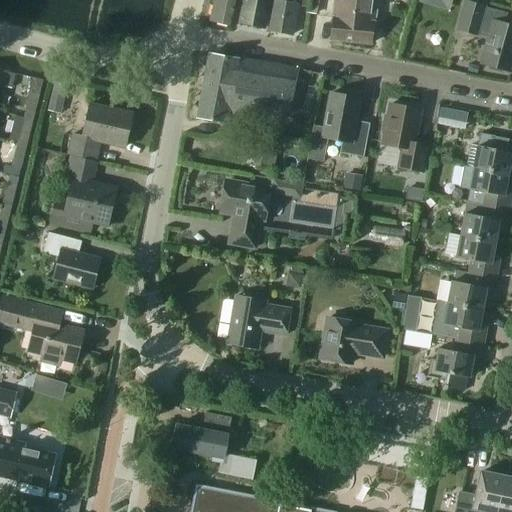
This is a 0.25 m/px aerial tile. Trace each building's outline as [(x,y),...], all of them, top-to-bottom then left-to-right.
[(234,25),(239,0),(215,0),(211,20),(234,25)] [(273,1),(273,0),(244,0),(239,23),(265,29),(271,0),(273,1)] [(292,35),(297,6),(307,8),(308,0),(274,0),(274,1),(275,1),(270,31),(292,35)] [(335,0),(331,40),(371,44),(377,0),(335,0)] [(466,2),(458,30),(476,35),(476,34),(489,38),(482,64),(489,66),(489,69),(501,73),(502,70),(510,72),(511,62),(511,26),(505,25),(508,14),(466,2)] [(276,123),(289,68),(210,55),(197,119),(227,123),(229,115),(276,123)] [(32,77),(29,92),(39,95),(43,79),(32,77)] [(57,83),(51,108),(62,110),(67,86),(57,83)] [(315,123),(308,156),(324,159),(328,139),(342,141),(340,153),(364,157),(369,130),(355,127),(361,99),(352,97),(351,94),(342,92),(338,94),(330,93),(324,124),(315,123)] [(29,93),(23,117),(33,120),(39,96),(29,93)] [(421,110),(391,104),(383,145),(402,148),(399,168),(424,173),(429,146),(415,143),(421,110)] [(125,148),(132,115),(89,105),(82,136),(71,134),(66,155),(69,156),(95,162),(100,142),(125,148)] [(23,117),(18,141),(27,144),(33,120),(23,117)] [(511,139),(480,134),(477,146),(471,145),(466,167),(474,168),(473,168),(508,175),(510,163),(511,161),(511,139)] [(12,167),(15,168),(21,169),(27,144),(18,141),(12,167)] [(275,171),(277,154),(255,151),(253,168),(275,171)] [(49,224),(82,231),(90,233),(93,222),(107,225),(115,189),(90,184),(95,162),(69,156),(63,184),(71,186),(68,201),(54,198),(49,224)] [(484,193),(482,205),(509,210),(511,192),(511,191),(509,191),(506,186),(508,175),(473,168),(474,168),(466,167),(463,166),(459,188),(484,193)] [(265,219),(270,191),(272,180),(253,176),(251,187),(225,183),(220,211),(234,214),(229,244),(255,248),(260,218),(265,219)] [(3,201),(2,207),(11,210),(17,186),(8,184),(6,190),(3,201)] [(309,188),(307,200),(337,205),(339,193),(309,188)] [(465,214),(460,236),(495,243),(497,230),(502,227),(505,228),(509,210),(482,205),(467,202),(465,214)] [(0,214),(0,232),(5,234),(11,210),(2,207),(0,214)] [(375,228),(373,242),(402,246),(404,237),(404,232),(375,228)] [(92,289),(99,259),(78,254),(81,242),(48,234),(43,253),(59,258),(54,280),(92,289)] [(449,234),(445,254),(457,256),(456,258),(471,261),(469,273),(496,278),(499,259),(496,259),(493,254),(495,243),(460,236),(449,234)] [(448,304),(482,310),(485,298),(490,295),(493,295),(496,278),(469,273),(467,284),(452,281),(448,304)] [(289,274),(288,282),(293,287),(300,288),(301,276),(289,274)] [(266,301),(235,296),(227,344),(258,349),(261,331),(286,336),(290,310),(265,305),(266,301)] [(62,313),(31,305),(4,299),(0,316),(0,321),(34,330),(29,351),(41,354),(39,363),(59,367),(61,359),(75,363),(83,332),(59,326),(62,313)] [(429,335),(456,340),(483,346),(486,327),(483,326),(480,322),(482,310),(448,304),(436,301),(429,335)] [(382,357),(387,331),(356,326),(357,323),(329,318),(322,359),(350,364),(352,352),(382,357)] [(483,346),(456,340),(454,352),(439,349),(437,360),(430,359),(426,378),(445,381),(444,388),(463,392),(466,378),(469,378),(471,366),(476,363),(479,363),(483,346)] [(17,393),(0,388),(0,416),(10,419),(17,393)] [(172,448),(212,456),(211,462),(221,464),(219,473),(246,478),(245,479),(251,480),(255,461),(224,455),(228,435),(231,418),(222,416),(206,413),(203,430),(177,425),(172,448)] [(0,476),(49,488),(56,455),(24,448),(25,444),(0,438),(0,476)] [(496,511),(505,472),(490,469),(490,474),(481,472),(478,489),(469,495),(462,493),(458,511),(496,511)] [(511,511),(511,473),(505,472),(496,511),(511,511)] [(317,511),(308,510),(307,511),(279,511),(281,505),(198,488),(194,510),(200,511),(317,511)]
